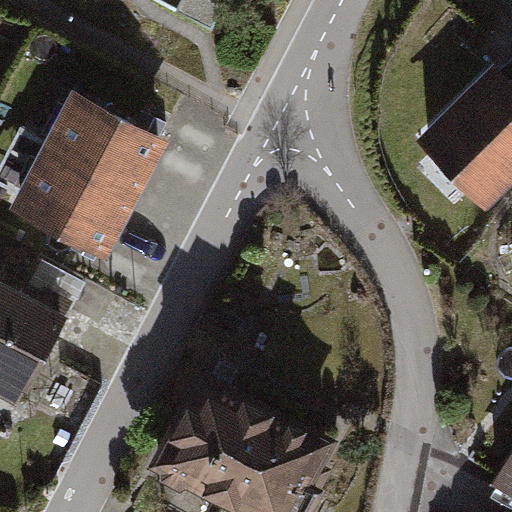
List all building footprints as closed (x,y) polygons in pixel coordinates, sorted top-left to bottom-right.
[(226,0),(180,0),(176,9),(212,28),(226,0)] [(511,166),(511,86),(495,69),(428,135),(485,193),(511,166)] [(131,190),(159,137),(78,94),(50,147),(131,190)] [(103,243),(131,190),(50,147),(22,200),(103,243)] [(42,256),(28,284),(72,306),(86,278),(42,256)] [(0,388),(17,398),(61,315),(0,283),(0,388)] [(302,511),(316,486),(303,480),(326,438),(205,372),(159,456),(164,459),(165,471),(180,480),(190,473),(248,504),(249,511),(302,511)] [(511,511),(511,454),(497,477),(511,486),(511,501),(504,511),(511,511)]
